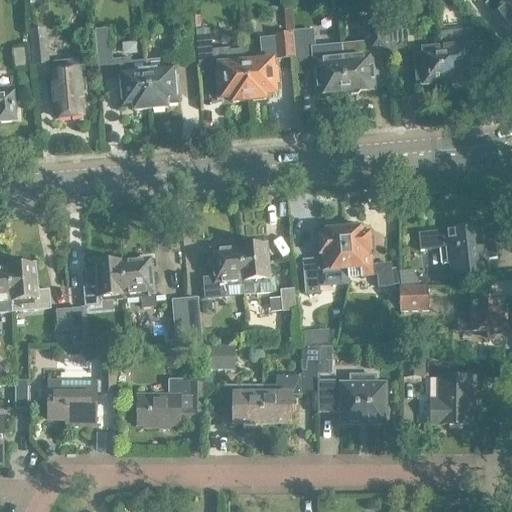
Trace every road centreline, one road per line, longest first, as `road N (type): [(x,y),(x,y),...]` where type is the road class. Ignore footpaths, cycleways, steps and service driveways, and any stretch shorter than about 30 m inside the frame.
road 1 (secondary): [(0,191),(460,149)]
road 2 (residential): [(53,489),(60,477),(505,476)]
